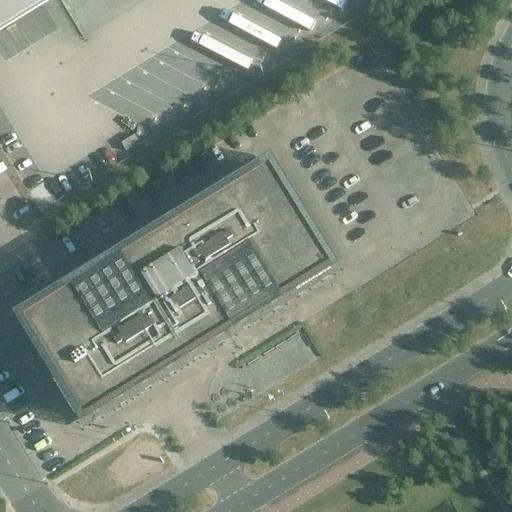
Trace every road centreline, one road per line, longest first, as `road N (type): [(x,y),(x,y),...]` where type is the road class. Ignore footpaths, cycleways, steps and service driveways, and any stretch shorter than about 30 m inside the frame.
road 1 (tertiary): [(511,284),(142,511)]
road 2 (tertiary): [(229,511),(511,338)]
road 3 (unknown): [(354,273),(407,235),(407,189),(351,97),(327,102),(278,137)]
road 4 (unknown): [(278,137),(45,288)]
road 5 (unknown): [(217,465),(207,405),(213,370),(354,273)]
road 6 (unknown): [(354,273),(278,137)]
road 7 (unknown): [(0,326),(76,453)]
road 8 (tertiary): [(511,44),(497,94),(511,171)]
